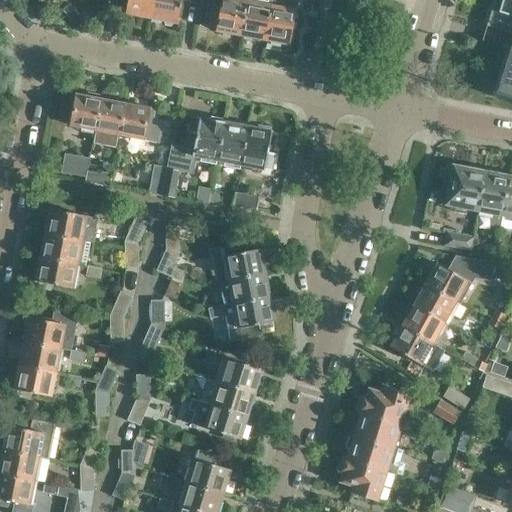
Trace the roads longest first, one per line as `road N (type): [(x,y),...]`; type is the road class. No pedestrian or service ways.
road 1 (residential): [(35,47),(317,95)]
road 2 (residential): [(330,334),(300,229),(317,95)]
road 3 (residential): [(330,334),(400,106)]
road 4 (residential): [(0,251),(35,47)]
road 5 (residential): [(273,511),(330,334)]
